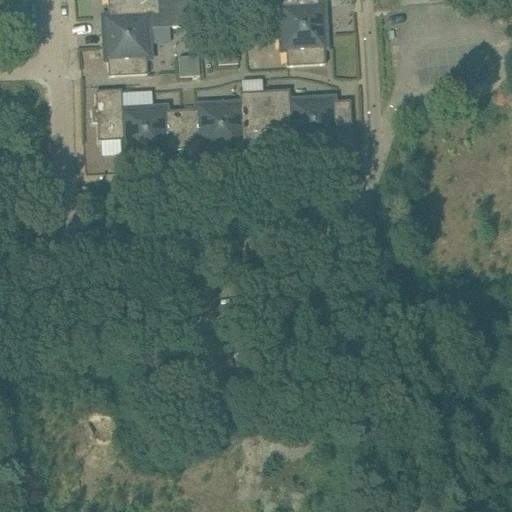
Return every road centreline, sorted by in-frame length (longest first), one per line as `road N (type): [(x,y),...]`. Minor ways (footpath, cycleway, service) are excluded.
road 1 (residential): [(75,264),(336,235),(357,217),(379,167)]
road 2 (residential): [(75,264),(52,62)]
road 3 (residential): [(379,167),(364,0)]
